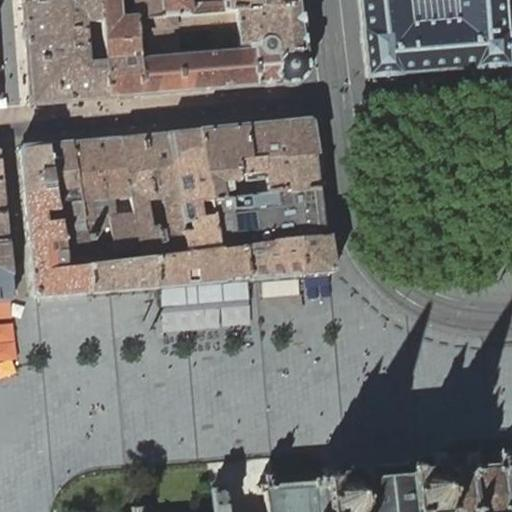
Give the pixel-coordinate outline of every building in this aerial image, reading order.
[(98,0),(72,0),(21,4),(30,104),(31,105),(106,99),(98,0)] [(98,0),(106,99),(141,96),(134,19),(134,17),(122,19),(120,0),(98,0)] [(132,0),(134,17),(134,19),(173,16),(189,15),(223,12),(234,11),(298,6),(297,0),(132,0)] [(368,0),(358,1),(367,78),(507,67),(506,0),(368,0)] [(134,19),(141,96),(277,85),(279,84),(291,84),(297,83),(303,79),(305,74),(306,66),(303,56),(304,53),(298,6),(234,11),(235,24),(237,51),(229,51),(176,55),(169,56),(167,29),(174,29),(173,16),(134,19)] [(169,56),(176,55),(229,51),(237,51),(235,24),(234,11),(223,12),(189,15),(173,16),(174,29),(167,29),(169,56)] [(244,127),(248,161),(316,157),(310,124),(306,122),(244,127)] [(244,127),(197,132),(209,200),(239,196),(236,162),(248,161),(244,127)] [(197,132),(165,135),(186,255),(217,251),(209,200),(197,132)] [(165,135),(141,136),(153,199),(158,230),(163,257),(186,255),(165,135)] [(141,136),(119,139),(129,198),(132,215),(137,248),(139,260),(156,258),(163,257),(158,230),(153,199),(141,136)] [(119,139),(94,141),(112,251),(114,263),(139,260),(137,248),(132,215),(129,198),(119,139)] [(94,141),(70,143),(90,266),(114,263),(112,251),(94,141)] [(44,145),(52,190),(58,222),(66,269),(88,266),(90,266),(70,143),(44,145)] [(17,151),(21,193),(52,190),(44,145),(19,148),(17,151)] [(236,162),(239,196),(287,191),(287,194),(319,192),(316,157),(248,161),(236,162)] [(52,190),(21,193),(24,225),(58,222),(52,190)] [(209,200),(217,251),(219,250),(244,247),(297,241),(325,237),(319,192),(287,194),(287,191),(239,196),(209,200)] [(58,222),(24,225),(29,274),(31,297),(35,299),(90,295),(88,266),(66,269),(58,222)] [(297,241),(302,277),(332,274),(333,274),(334,273),(334,272),(334,271),(328,237),(325,237),(297,241)] [(244,247),(249,282),(302,277),(297,241),(244,247)] [(0,242),(0,302),(11,301),(13,298),(7,242),(0,242)] [(156,258),(159,290),(222,284),(249,282),(244,247),(219,250),(217,251),(186,255),(163,257),(156,258)] [(88,266),(90,295),(159,290),(156,258),(139,260),(114,263),(90,266),(88,266)] [(511,511),(511,464),(510,465),(509,453),(498,453),(499,466),(478,467),(477,455),(466,456),(466,468),(450,469),(446,470),(445,454),(443,455),(434,456),(435,471),(417,472),(416,461),(404,462),(404,466),(403,466),(394,477),(394,478),(385,479),(387,476),(384,474),(382,477),(383,479),(375,480),(375,478),(364,469),(363,469),(362,466),(350,467),(350,472),(345,477),(333,479),(333,468),(326,469),(323,469),(324,480),(312,481),(312,482),(275,485),(273,473),(263,474),(263,486),(256,487),(257,495),(264,495),(265,511),(511,511)] [(210,491),(212,511),(226,511),(224,489),(210,491)]
